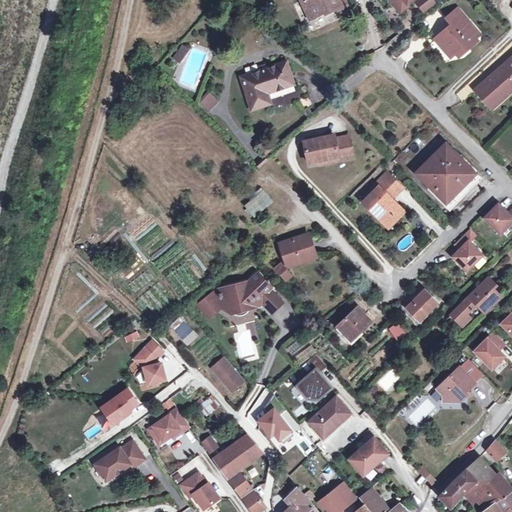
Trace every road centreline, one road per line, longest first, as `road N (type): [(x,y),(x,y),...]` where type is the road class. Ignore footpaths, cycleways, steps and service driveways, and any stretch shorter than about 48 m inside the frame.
road 1 (track): [(0,434),(104,111),(129,0)]
road 2 (unclassified): [(268,511),(270,453),(150,328)]
road 3 (track): [(0,190),(53,0)]
road 4 (residential): [(510,184),(381,58)]
road 5 (residential): [(510,184),(394,288)]
road 6 (unknown): [(421,511),(377,424),(331,436)]
road 7 (residential): [(427,511),(431,496),(511,406)]
